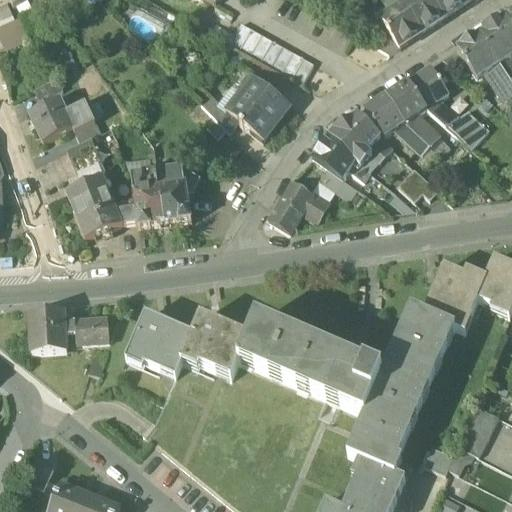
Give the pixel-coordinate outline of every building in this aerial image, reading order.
[(0,0),(0,10),(7,7),(11,5),(12,5),(9,0),(0,0)] [(32,0),(9,0),(12,5),(11,5),(14,12),(34,2),(32,0)] [(204,0),(203,2),(203,3),(216,10),(221,0),(204,0)] [(377,0),(390,18),(402,10),(396,0),(377,0)] [(396,0),(402,10),(415,1),(414,0),(396,0)] [(427,0),(416,0),(415,1),(402,10),(422,39),(444,25),(427,0)] [(427,0),(444,25),(466,10),(459,0),(427,0)] [(459,0),(466,10),(482,0),(459,0)] [(0,10),(0,30),(15,24),(7,7),(0,10)] [(422,39),(402,10),(390,18),(380,24),(388,37),(399,54),(400,54),(422,39)] [(20,22),(15,24),(0,30),(0,44),(4,55),(30,44),(20,22)] [(507,64),(511,60),(511,36),(504,24),(479,40),(498,69),(507,64)] [(251,34),(241,28),(229,49),(239,55),(251,34)] [(261,40),(251,34),(239,55),(250,61),(261,40)] [(370,49),(389,60),(390,59),(399,54),(388,37),(372,48),(370,49)] [(272,46),(261,40),(250,61),(260,67),(272,46)] [(476,84),(485,78),(498,69),(479,40),(456,55),(457,55),(471,77),(476,84)] [(282,52),(272,46),(260,67),(271,73),(282,52)] [(293,57),(282,52),(271,73),(281,78),(293,57)] [(442,65),(462,82),(471,77),(457,55),(442,65)] [(303,63),(293,57),(281,78),(285,80),(291,84),(303,63)] [(243,73),(276,92),(285,80),(281,78),(271,73),(260,67),(250,61),(243,73)] [(314,69),(303,63),(291,84),(302,90),(314,69)] [(511,64),(509,67),(507,64),(498,69),(511,90),(511,64)] [(489,81),(506,106),(511,102),(511,90),(498,69),(485,78),(488,82),(489,81)] [(407,88),(425,115),(438,106),(448,100),(430,73),(407,88)] [(35,95),(41,108),(63,96),(56,84),(35,95)] [(254,85),(228,118),(232,122),(258,88),(254,85)] [(238,129),(263,147),(290,112),(258,88),(232,122),(231,123),(238,129)] [(415,122),(426,115),(425,115),(407,88),(386,101),(404,129),(415,122)] [(201,110),(230,140),(238,129),(231,123),(232,122),(228,118),(210,100),(201,110)] [(448,100),(438,106),(449,115),(454,110),(448,100)] [(394,136),(404,129),(386,101),(364,116),(374,131),(377,132),(384,143),(394,136)] [(44,149),(73,135),(74,135),(66,117),(60,105),(29,119),(44,149)] [(457,123),(449,115),(438,106),(425,115),(426,115),(446,133),(458,124),(457,123)] [(85,108),(66,117),(74,135),(73,135),(75,139),(95,129),(85,108)] [(446,133),(470,154),(488,136),(467,116),(457,123),(458,124),(446,133)] [(361,173),(371,162),(367,157),(380,144),(356,121),(333,136),(329,142),(361,173)] [(405,130),(429,153),(439,143),(415,122),(404,129),(405,130)] [(75,139),(80,150),(92,144),(102,139),(96,128),(95,129),(75,139)] [(405,130),(404,129),(394,136),(422,161),(429,153),(405,130)] [(353,172),(356,175),(357,176),(361,173),(329,142),(313,165),(328,175),(343,186),(353,172)] [(448,151),(439,143),(429,153),(439,161),(448,151)] [(106,177),(92,144),(80,150),(67,156),(80,187),(106,177)] [(393,156),(380,144),(367,157),(371,162),(379,170),(393,156)] [(370,180),(379,170),(371,162),(361,173),(370,180)] [(370,180),(361,173),(357,176),(356,175),(352,181),(361,188),(370,180)] [(158,179),(159,191),(186,187),(187,198),(195,196),(201,186),(184,175),(184,174),(158,178),(158,179)] [(335,198),(350,208),(357,196),(343,186),(328,175),(320,187),(335,198)] [(398,194),(414,209),(422,200),(429,207),(437,198),(414,176),(398,194)] [(82,192),(104,183),(108,182),(106,177),(80,187),(82,192)] [(131,182),(134,199),(160,195),(159,191),(158,179),(131,182)] [(124,232),(124,231),(118,217),(104,183),(82,192),(67,198),(86,246),(124,232)] [(319,186),(311,200),(314,202),(328,210),(335,198),(320,187),(319,186)] [(192,228),(187,198),(186,187),(159,191),(160,195),(165,231),(192,228)] [(291,240),(303,220),(314,202),(311,200),(292,188),(269,227),(291,240)] [(136,214),(118,217),(124,231),(138,229),(139,235),(165,231),(160,195),(134,199),(136,214)] [(328,210),(314,202),(303,220),(317,227),(328,210)] [(511,319),(511,317),(511,273),(494,266),(485,285),(482,291),(463,283),(445,275),(424,322),(454,335),(455,336),(462,321),(466,322),(474,305),(476,306),(492,314),(493,312),(511,319)] [(466,277),(463,283),(482,291),(485,285),(466,277)] [(397,466),(454,335),(424,322),(411,317),(402,337),(408,340),(362,444),(357,442),(348,462),(364,469),(396,483),(403,468),(397,466)] [(67,359),(66,343),(66,329),(65,320),(30,322),(33,361),(67,359)] [(177,384),(184,366),(194,343),(147,322),(129,363),(162,377),(164,373),(177,379),(175,383),(177,384)] [(232,387),(239,370),(250,346),(202,325),(194,343),(184,366),(217,380),(219,376),(233,382),(231,386),(232,387)] [(109,327),(82,328),(82,342),(83,352),(110,351),(109,327)] [(258,327),(250,346),(239,370),(365,424),(383,382),(258,327)] [(66,343),(82,342),(82,328),(66,329),(66,343)] [(87,378),(99,382),(106,357),(94,353),(87,378)] [(162,377),(175,383),(177,379),(164,373),(162,377)] [(219,376),(217,380),(231,386),(233,382),(219,376)] [(475,410),(458,453),(469,458),(473,461),(478,463),(499,422),(475,410)] [(459,479),(463,469),(469,458),(458,453),(449,474),(459,479)] [(424,471),(445,480),(452,462),(431,454),(424,471)] [(473,461),(469,458),(463,469),(471,466),(473,461)] [(26,493),(45,501),(55,475),(37,468),(26,493)] [(393,511),(405,487),(396,483),(364,469),(350,501),(354,503),(349,511),(393,511)] [(87,511),(90,505),(60,494),(52,511),(87,511)] [(458,511),(460,509),(445,501),(439,511),(458,511)]
